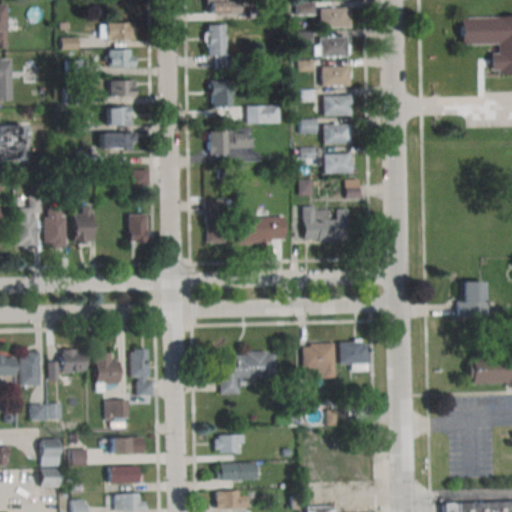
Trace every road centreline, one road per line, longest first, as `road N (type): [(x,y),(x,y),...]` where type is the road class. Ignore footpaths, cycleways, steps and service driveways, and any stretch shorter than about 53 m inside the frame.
road 1 (residential): [(401,511),(390,0)]
road 2 (residential): [(0,314),(397,304)]
road 3 (residential): [(292,278),(0,283)]
road 4 (residential): [(170,281),(163,0)]
road 5 (residential): [(173,511),(170,281)]
